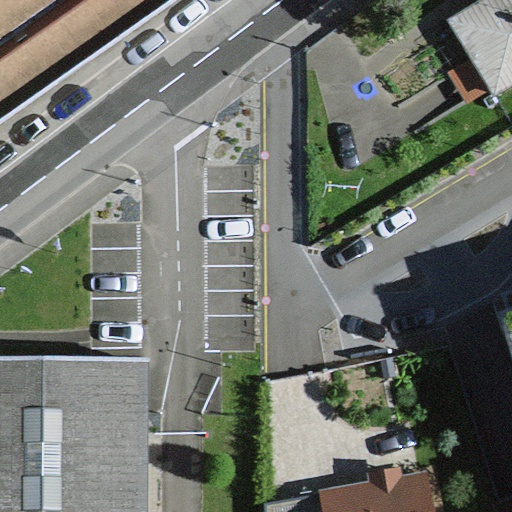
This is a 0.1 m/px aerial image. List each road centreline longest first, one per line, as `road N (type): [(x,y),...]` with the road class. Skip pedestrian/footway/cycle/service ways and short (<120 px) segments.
road 1 (unknown): [(224,42),(254,145),(257,276),(275,293),(317,299),(375,288),(423,252)]
road 2 (tertiary): [(279,0),(0,210)]
